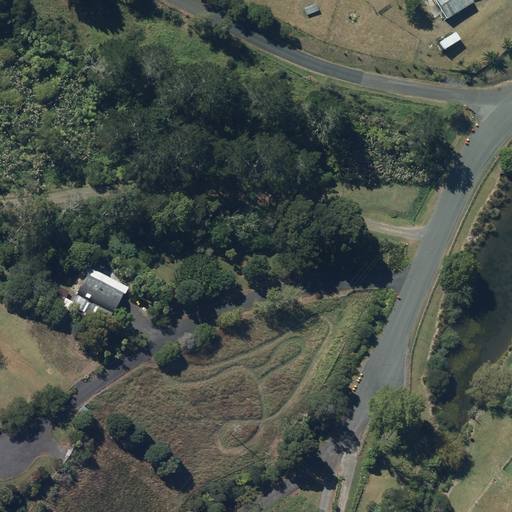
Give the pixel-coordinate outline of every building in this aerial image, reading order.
[(434,0),(448,21),(474,5),(470,0),(434,0)] [(316,4),(303,9),(306,16),(319,11),(316,4)] [(459,40),(451,32),(435,46),(442,55),(459,40)] [(71,306),(106,324),(122,293),(124,294),(128,287),(87,266),(84,274),(87,275),(71,306)] [(55,296),(64,300),(68,292),(60,287),(55,296)]
